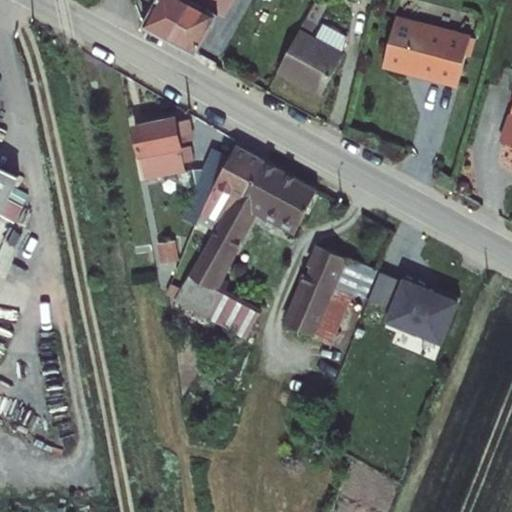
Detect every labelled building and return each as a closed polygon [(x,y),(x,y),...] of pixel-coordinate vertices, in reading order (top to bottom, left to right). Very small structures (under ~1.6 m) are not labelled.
[(159,0),(151,17),(174,30),(189,0),(159,0)] [(189,0),(174,30),(200,44),(220,3),(215,0),(189,0)] [(397,8),(383,54),(407,61),(408,57),(418,60),(422,65),(457,75),(470,29),(397,8)] [(312,30),(298,21),(276,59),(308,77),(337,22),(322,12),(312,30)] [(347,28),(337,22),(308,77),(323,86),(342,48),(338,46),(347,28)] [(0,106),(5,95),(0,92),(0,225),(31,158),(0,144),(0,106)] [(511,98),(501,132),(511,135),(511,98)] [(191,130),(187,107),(176,107),(175,103),(138,109),(148,164),(181,161),(177,131),(191,130)] [(235,127),(227,144),(202,194),(207,197),(224,171),(234,176),(248,183),(267,145),(235,127)] [(227,144),(206,132),(172,199),(194,212),(202,194),(227,144)] [(319,173),(267,145),(248,183),(234,176),(179,285),(248,323),(261,296),(230,280),(236,268),(224,260),(259,190),(299,211),(319,173)] [(320,240),(289,321),(318,333),(337,280),(357,287),(367,291),(368,290),(377,266),(320,240)] [(0,299),(18,262),(0,253),(0,299)] [(402,272),(379,262),(377,266),(368,290),(390,299),(384,313),(415,326),(416,323),(440,333),(459,288),(435,278),(434,282),(423,277),(424,275),(404,267),(402,272)] [(357,287),(337,280),(318,333),(337,339),(357,287)]
